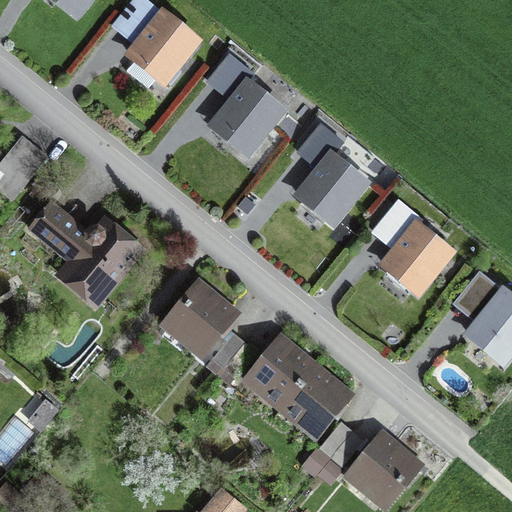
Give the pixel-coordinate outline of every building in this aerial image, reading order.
[(52,0),(84,27),(106,0),(52,0)] [(211,48),(168,12),(130,58),(172,93),(211,48)] [(255,162),(294,115),(253,81),(214,128),(255,162)] [(23,143),(0,168),(0,191),(10,200),(44,161),(23,143)] [(300,199),(341,231),(379,183),(338,150),(300,199)] [(32,230),(72,267),(101,294),(139,254),(106,223),(92,238),(56,205),(32,230)] [(425,308),(464,255),(419,222),(381,275),(425,308)] [(247,319),(200,283),(163,331),(210,367),(247,319)] [(470,339),(511,373),(511,292),(510,291),(470,339)] [(248,386),(276,410),(314,365),(286,342),(248,386)] [(358,402),(314,365),(276,410),(320,447),(358,402)] [(46,401),(29,420),(40,430),(57,412),(46,401)] [(394,511),(429,471),(387,436),(346,485),(378,511),(394,511)] [(222,493),(204,511),(240,511),(242,510),(222,493)]
